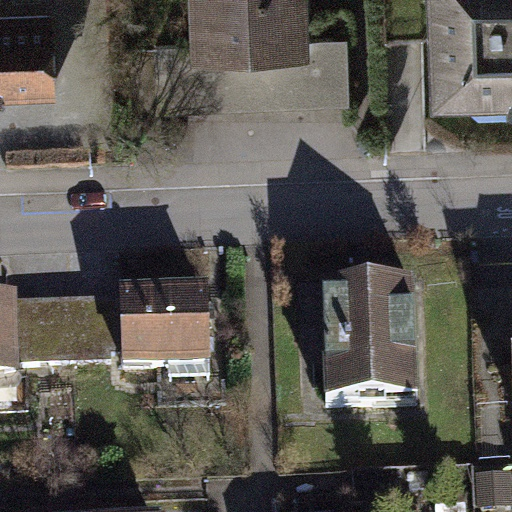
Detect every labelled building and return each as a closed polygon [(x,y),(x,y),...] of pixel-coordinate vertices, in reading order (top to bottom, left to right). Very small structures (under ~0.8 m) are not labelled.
[(199,0),(200,44),(300,41),(298,0),(199,0)] [(511,0),(434,0),(437,54),(430,54),(432,92),(440,91),(506,89),(507,105),(511,104),(511,0)] [(0,90),(53,89),(51,16),(0,17),(0,90)] [(300,41),(200,44),(157,46),(159,100),(348,94),(346,40),(300,41)] [(410,293),(325,297),(330,409),(415,405),(410,293)] [(121,308),(123,364),(123,373),(209,371),(207,302),(121,304),(121,308)] [(123,364),(121,308),(71,310),(73,366),(123,364)] [(15,312),(16,368),(73,366),(71,310),(15,312)] [(16,368),(15,312),(0,312),(0,383),(17,383),(16,368)]
